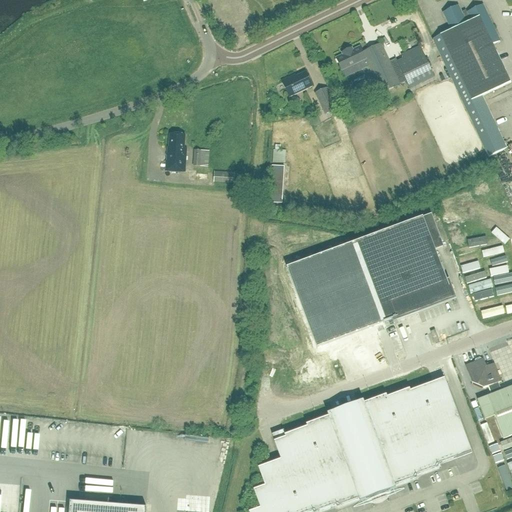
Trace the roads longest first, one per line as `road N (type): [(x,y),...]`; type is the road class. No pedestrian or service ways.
road 1 (unclassified): [(258,409),(264,418),(286,411),(511,327)]
road 2 (unclassified): [(0,141),(143,103),(190,81),(218,53)]
road 3 (track): [(248,54),(261,89),(253,214)]
road 4 (tertiary): [(361,0),(248,54),(218,53)]
road 5 (unknown): [(55,476),(139,479),(157,496),(160,511)]
